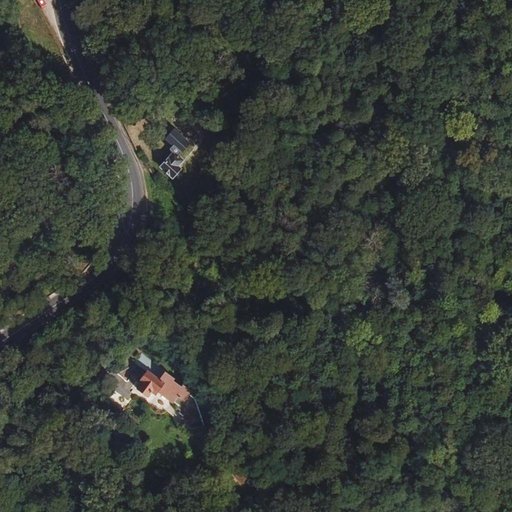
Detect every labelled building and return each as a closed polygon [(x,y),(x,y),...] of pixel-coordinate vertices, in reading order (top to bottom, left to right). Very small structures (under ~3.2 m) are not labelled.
[(175,83),(168,75),(158,83),(165,91),(175,83)] [(164,171),(175,161),(173,159),(178,154),(169,146),(153,160),(164,171)] [(151,275),(152,272),(151,269),(150,267),(148,264),(146,262),(143,261),(140,261),(137,261),(134,262),(132,264),(130,266),(128,269),(128,271),(122,272),(123,279),(129,278),(130,280),(133,282),(135,284),(138,285),(141,285),(144,284),(147,283),(149,280),(151,278),(151,275)] [(141,379),(136,386),(148,395),(152,391),(155,393),(158,390),(181,407),(179,410),(183,413),(182,415),(186,419),(184,421),(191,427),(204,423),(195,396),(191,392),(192,390),(183,382),(181,384),(174,378),(175,376),(166,369),(159,376),(148,367),(140,378),(141,379)] [(233,455),(225,462),(241,481),(250,473),(233,455)]
